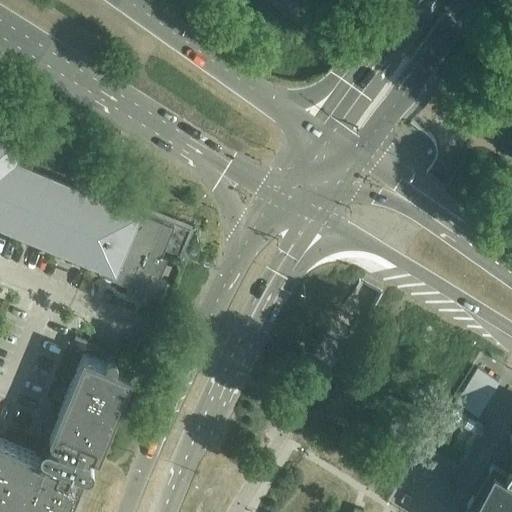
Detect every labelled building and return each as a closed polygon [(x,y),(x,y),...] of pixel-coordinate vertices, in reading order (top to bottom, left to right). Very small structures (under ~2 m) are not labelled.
[(125,209),(7,160),(10,151),(12,152),(23,127),(0,116),(0,217),(104,261),(103,265),(107,266),(103,274),(104,275),(107,276),(111,277),(111,278),(128,284),(124,293),(146,301),(149,293),(160,298),(167,280),(168,278),(161,275),(169,256),(162,253),(174,225),(127,205),(125,209)] [(112,292),(106,290),(103,296),(109,298),(110,295),(112,292)] [(149,342),(140,338),(132,355),(141,359),(149,342)] [(89,340),(85,348),(102,355),(105,347),(89,340)] [(83,352),(57,415),(59,420),(55,430),(51,440),(47,438),(45,439),(42,441),(40,443),(39,446),(40,449),(42,452),(44,453),(42,456),(0,438),(0,496),(38,511),(67,511),(75,493),(73,488),(77,478),(81,468),(83,469),(84,469),(86,469),(88,469),(90,468),(91,467),(92,466),(92,465),(93,464),(93,463),(93,462),(93,460),(92,459),(92,458),(91,457),(90,456),(89,455),(90,452),(99,455),(133,373),(115,365),(104,361),(100,359),(84,352),(83,352)] [(107,355),(107,356),(104,361),(115,365),(117,360),(117,359),(117,358),(117,357),(117,356),(117,355),(116,355),(115,354),(113,353),(112,353),(110,353),(109,353),(108,354),(107,355)] [(478,414),(500,376),(477,364),(456,402),(478,414)] [(49,435),(51,440),(55,430),(59,420),(57,415),(49,435)] [(493,464),(462,511),(511,511),(511,432),(510,436),(511,437),(511,457),(504,471),(493,464)] [(83,473),(81,468),(77,478),(73,488),(75,493),(83,473)]
